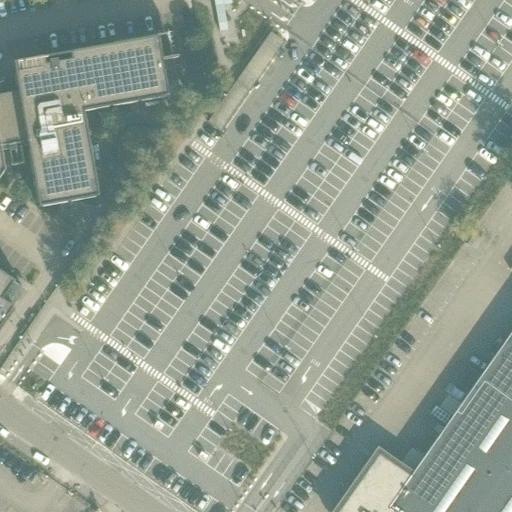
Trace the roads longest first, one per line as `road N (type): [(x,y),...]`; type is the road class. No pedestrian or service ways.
road 1 (unknown): [(311,511),(511,215)]
road 2 (unclassified): [(148,511),(0,408)]
